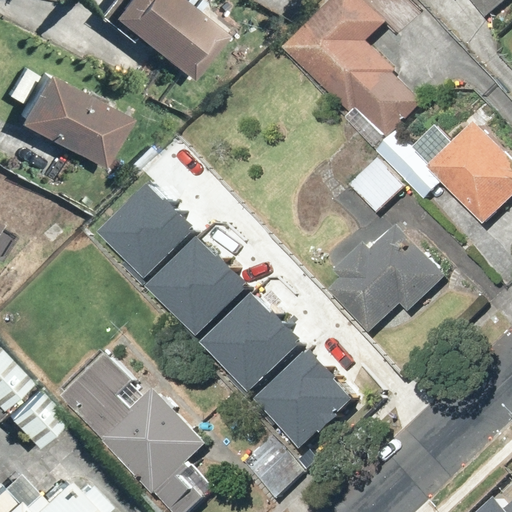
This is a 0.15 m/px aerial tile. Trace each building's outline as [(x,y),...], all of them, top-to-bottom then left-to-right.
[(189,0),(115,0),(108,11),(192,75),(227,29),(189,0)] [(446,88),(367,0),(340,0),(300,36),(391,138),(446,88)] [(510,0),(453,0),(479,28),(510,0)] [(13,117),(100,164),(129,111),(41,64),(13,117)] [(511,154),(485,124),(437,166),(488,222),(511,200),(511,154)] [(445,182),(401,135),(382,152),(386,156),(415,187),(427,199),(445,182)] [(415,187),(386,156),(355,186),(383,216),(415,187)] [(201,231),(151,174),(95,223),(145,280),(201,231)] [(379,342),(453,276),(401,218),(327,283),(379,342)] [(256,294),(206,237),(151,285),(201,342),(256,294)] [(313,357),(263,300),(207,348),(257,405),(313,357)] [(371,342),(354,358),(384,393),(402,377),(371,342)] [(0,349),(0,403),(27,377),(0,349)] [(71,397),(160,492),(212,444),(160,388),(138,409),(126,396),(142,381),(117,354),(71,397)] [(365,416),(315,359),(259,408),(309,465),(365,416)] [(36,389),(7,416),(32,444),(62,418),(36,389)] [(309,467),(275,435),(245,465),(279,498),(309,467)] [(14,495),(0,508),(0,511),(97,511),(64,476),(28,509),(14,495)] [(490,498),(475,511),(511,511),(511,502),(503,511),(490,498)]
